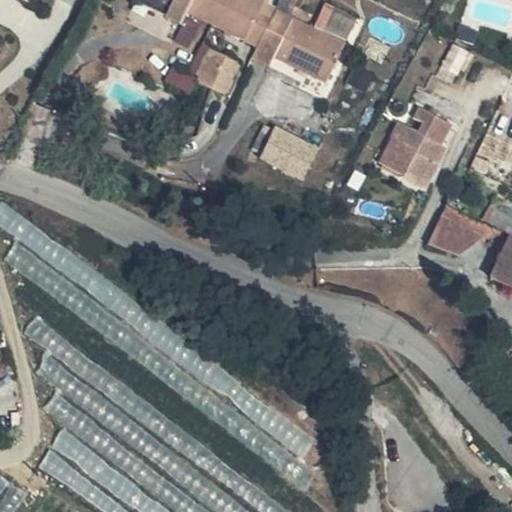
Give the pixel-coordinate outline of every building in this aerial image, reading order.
[(247,92),(268,56),(201,16),(206,6),(196,0),(176,0),(164,17),(142,7),(124,41),(170,68),(178,54),(247,92)] [(332,93),(268,56),(247,92),(243,104),(256,111),(264,102),(312,132),(332,93)] [(229,111),(201,93),(184,128),(213,142),(229,111)] [(402,120),(378,165),(425,190),(460,125),(425,106),(414,126),(402,120)] [(276,127),(262,161),(308,179),(322,144),(276,127)] [(371,210),(392,224),(399,215),(410,222),(420,227),(428,215),(425,213),(435,199),(393,174),(371,210)] [(486,219),(511,230),(490,278),(511,287),(511,215),(492,206),(486,219)] [(404,232),(410,222),(399,215),(392,224),(404,232)] [(447,269),(460,275),(477,283),(489,257),(459,242),(447,269)] [(460,275),(447,269),(414,254),(401,278),(411,280),(430,295),(460,275)] [(423,300),(430,295),(411,280),(401,278),(397,288),(423,300)] [(511,330),(511,299),(477,283),(456,324),(496,343),(504,329),(511,332),(511,330)]
